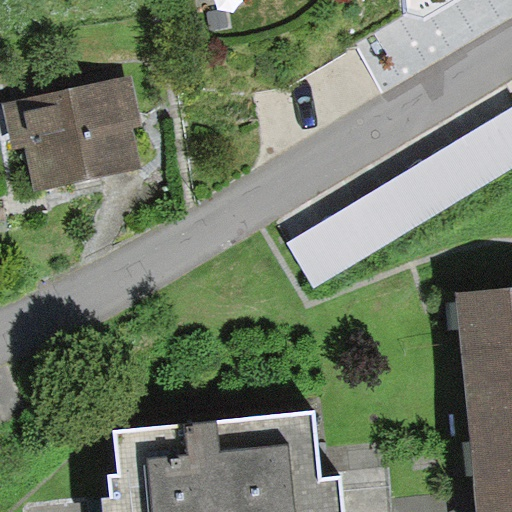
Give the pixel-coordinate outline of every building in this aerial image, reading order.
[(404,0),(405,10),(426,19),(455,0),(404,0)] [(136,75),(5,103),(15,149),(28,146),(37,191),(142,168),(133,127),(147,124),(136,75)] [(511,120),(291,250),(319,298),(511,184),(511,120)] [(511,511),(511,302),(464,308),(488,511),(511,511)] [(322,423),(126,443),(130,484),(111,487),(113,511),(358,511),(357,490),(329,493),(322,423)]
